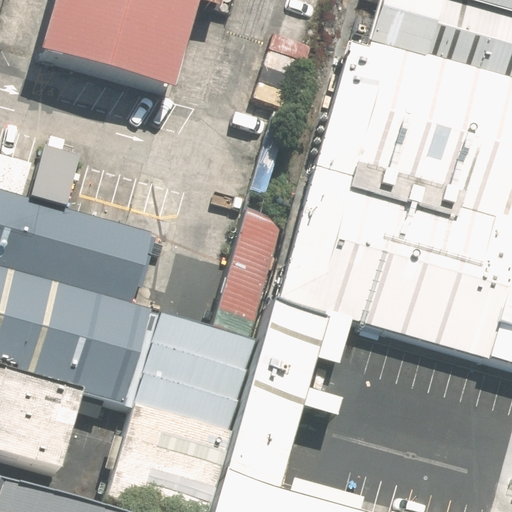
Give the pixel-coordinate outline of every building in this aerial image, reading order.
[(46,0),(28,61),(163,98),(191,8),(213,14),(217,0),(46,0)] [(511,84),(511,20),(442,0),(376,0),(364,42),(511,84)] [(511,0),(442,0),(511,20),(511,0)] [(511,84),(364,42),(347,37),(269,305),(479,366),(490,330),(511,336),(511,84)] [(296,69),(268,60),(258,90),(286,99),(296,69)] [(0,270),(148,313),(168,246),(0,197),(0,270)] [(207,333),(247,344),(257,310),(281,226),(241,215),(207,333)] [(0,377),(119,412),(148,313),(0,270),(0,377)] [(247,344),(208,479),(269,497),(319,328),(257,310),(247,344)] [(207,333),(156,318),(102,504),(129,511),(198,511),(208,479),(247,344),(207,333)] [(74,399),(0,377),(0,462),(51,477),(74,399)] [(400,437),(362,427),(357,444),(395,454),(400,437)] [(443,448),(407,439),(402,457),(438,466),(443,448)] [(321,511),(269,497),(208,479),(198,511),(321,511)] [(0,511),(69,511),(0,492),(0,511)]
